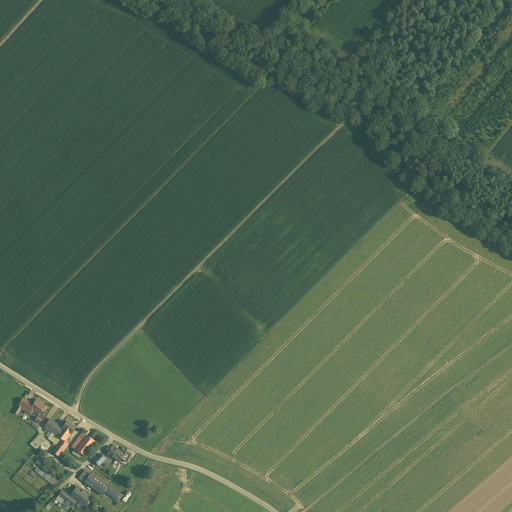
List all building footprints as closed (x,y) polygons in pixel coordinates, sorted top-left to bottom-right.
[(23,398),(18,406),(26,411),(31,404),(23,398)] [(34,405),(31,404),(26,411),(31,414),(33,411),(35,412),(38,414),(38,415),(38,416),(39,416),(40,415),(39,415),(41,413),(44,408),(45,406),(41,403),(38,402),(37,401),(36,401),(34,405)] [(60,426),(50,419),(44,427),(46,429),(49,431),(56,436),(62,428),(60,426)] [(62,428),(56,436),(61,440),(62,439),(66,443),(66,442),(65,442),(67,440),(71,435),(76,428),(67,421),(65,425),(62,428)] [(76,450),(87,436),(83,433),(72,448),(75,450),(76,450)] [(38,446),(39,446),(45,439),(39,434),(33,442),(38,446)] [(84,457),(95,442),(87,436),(76,450),(84,457)] [(62,439),(61,440),(52,452),(59,457),(68,445),(67,443),(66,443),(62,439)] [(112,447),(108,455),(120,462),(124,454),(112,447)] [(76,450),(75,450),(72,453),(82,460),(84,457),(76,450)] [(94,460),(99,466),(105,459),(100,454),(94,460)] [(42,460),(39,464),(48,472),(51,468),(42,460)] [(35,470),(31,473),(37,479),(40,475),(35,470)] [(86,471),(80,478),(85,482),(91,474),(86,471)] [(48,473),(44,478),(50,483),(54,478),(48,473)] [(91,474),(85,482),(95,489),(102,495),(103,495),(105,492),(108,487),(91,474)] [(118,492),(109,486),(108,487),(105,492),(113,498),(118,492)] [(77,487),(70,497),(76,501),(85,508),(93,498),(77,487)] [(62,491),(58,495),(66,501),(70,497),(62,491)] [(76,501),(70,497),(66,501),(70,504),(73,506),(76,501)]
